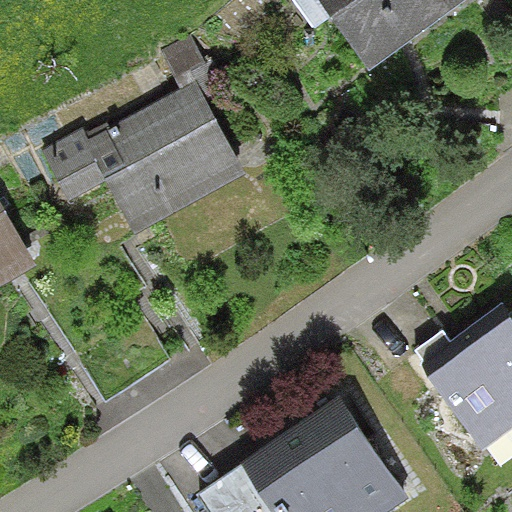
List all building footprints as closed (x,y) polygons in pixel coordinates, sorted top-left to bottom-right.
[(335,0),(391,76),(487,7),(481,0),(335,0)] [(176,55),(203,100),(101,160),(91,144),(56,165),(86,215),(107,203),(143,263),(264,191),(202,87),(215,79),(194,44),(176,55)] [(0,308),(56,277),(0,175),(0,308)] [(511,318),(502,307),(420,379),(500,467),(511,456),(511,318)] [(344,406),(210,504),(216,511),(404,511),(415,504),(344,406)]
